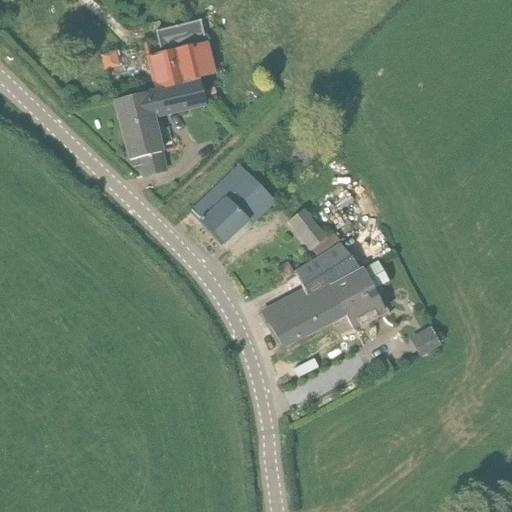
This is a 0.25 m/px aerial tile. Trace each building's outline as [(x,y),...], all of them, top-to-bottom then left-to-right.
[(150,97),(195,85),(210,81),(195,28),(151,38),(156,60),(142,63),(150,97)] [(111,58),(96,61),(100,77),(115,73),(111,58)] [(195,85),(150,97),(110,107),(126,166),(128,165),(130,173),(137,171),(139,182),(162,177),(151,125),(201,113),(195,85)] [(235,172),(186,217),(217,251),(243,227),(246,230),(271,208),(235,172)] [(313,262),(335,248),(328,237),(322,242),(298,215),(281,230),(305,257),(307,255),(313,262)] [(313,262),(289,278),(299,295),(258,319),(278,352),(341,318),(336,309),(368,294),(383,287),(372,267),(356,274),(335,248),(313,262)] [(277,284),(289,278),(283,268),(272,275),(277,284)] [(336,309),(341,318),(349,333),(376,318),(380,316),(368,294),(336,309)] [(426,332),(404,343),(415,362),(436,351),(426,332)]
